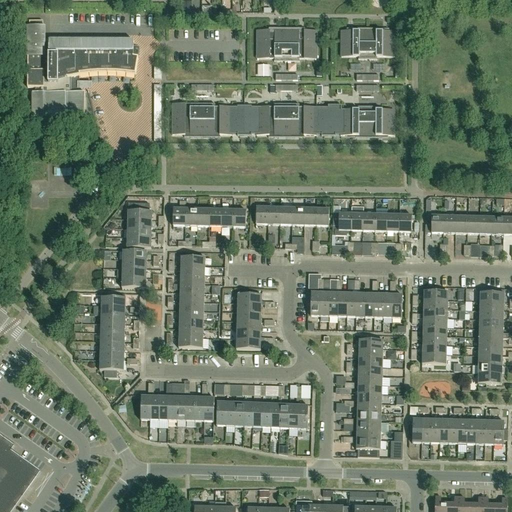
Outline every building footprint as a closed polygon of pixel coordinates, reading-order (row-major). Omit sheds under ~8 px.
[(183,6),(183,14),(191,14),(191,6),(183,6)] [(85,120),(85,93),(79,93),(79,77),(80,77),(80,75),(88,74),(98,73),(107,73),(116,73),(126,74),(135,75),(140,50),(134,49),(134,41),(44,41),(44,28),(43,28),(43,21),(29,21),(29,28),(28,28),(27,88),(36,88),(35,93),(32,93),(32,120),(85,120)] [(274,63),(287,63),(287,29),(274,29),(274,34),(270,34),(270,31),(257,31),(257,60),(274,60),(274,63)] [(287,29),(287,63),(299,63),(300,60),(317,60),(317,31),(304,31),(304,34),(299,34),(299,29),(287,29)] [(358,61),(368,61),(368,29),(353,29),(353,32),(341,31),(341,58),(358,58),(358,61)] [(383,29),(368,29),(368,61),(377,61),(377,58),(394,58),(394,32),(383,32),(383,29)] [(364,65),(358,65),(358,71),(387,72),(387,64),(364,63),(364,65)] [(299,72),(299,64),(290,65),(291,73),(299,72)] [(172,105),(172,136),(184,136),(185,136),(185,133),(190,133),(190,138),(202,139),(202,105),(172,105)] [(202,105),(202,139),(215,139),(215,134),(220,134),(220,136),(232,136),(232,135),(237,135),(237,137),(244,137),(245,107),(237,107),(237,108),(232,108),(215,108),(215,105),(202,105)] [(245,107),(244,137),(252,137),(252,135),(256,135),(256,137),(268,137),(269,137),(269,134),(274,134),(274,139),(287,139),(287,105),(274,105),(274,108),(256,108),(251,108),(251,107),(245,107)] [(287,105),(287,139),(299,139),(299,134),(304,134),(304,137),(305,137),(317,137),(317,135),(317,108),(299,108),(299,105),(287,105)] [(317,108),(317,135),(322,135),(321,137),(336,137),(336,135),(341,135),(341,137),(346,137),(353,137),(353,139),(367,139),(367,107),(358,107),(358,110),(341,110),(341,106),(328,106),(328,108),(317,108)] [(367,107),(367,139),(382,139),(382,137),(388,137),(394,137),(394,110),(377,110),(377,107),(367,107)] [(335,236),(335,237),(347,237),(347,235),(351,235),(351,232),(352,215),(341,214),(341,207),(333,207),(333,227),(332,227),(332,236),(335,236)] [(268,226),(269,208),(257,208),(256,226),(268,226)] [(281,209),(269,208),(268,226),(280,227),(281,209)] [(186,228),(186,210),(174,209),(173,227),(186,228)] [(292,227),(293,209),(281,209),(280,227),(292,227)] [(305,209),(293,209),(292,227),(304,227),(305,209)] [(316,227),(317,210),(305,209),(304,227),(316,227)] [(198,228),(198,210),(186,210),(186,228),(198,228)] [(210,228),(210,210),(198,210),(198,228),(210,228)] [(222,228),(222,211),(210,210),(210,228),(222,228)] [(329,210),(317,210),(316,227),(329,228),(329,210)] [(234,229),(234,211),(222,211),(222,228),(234,229)] [(234,211),(234,229),(246,229),(246,211),(234,211)] [(128,222),(152,222),(152,213),(128,212),(128,222)] [(363,233),(364,215),(352,215),(351,232),(363,233)] [(375,233),(376,215),(364,215),(363,233),(375,233)] [(387,233),(388,216),(376,215),(375,233),(387,233)] [(399,234),(400,216),(388,216),(387,233),(399,234)] [(400,216),(399,234),(411,234),(412,216),(400,216)] [(443,235),(444,217),(432,217),(431,235),(443,235)] [(455,235),(456,217),(444,217),(443,235),(455,235)] [(467,236),(468,218),(456,217),(455,235),(467,236)] [(479,236),(480,218),(468,218),(467,236),(479,236)] [(491,236),(492,218),(480,218),(479,236),(491,236)] [(492,218),(491,236),(503,236),(504,219),(492,218)] [(511,236),(511,218),(504,219),(503,236),(511,236)] [(128,222),(128,231),(152,231),(152,222),(128,222)] [(127,240),(152,240),(152,231),(128,231),(127,240)] [(151,250),(152,240),(127,240),(127,249),(151,250)] [(123,252),(123,261),(147,262),(147,253),(123,252)] [(181,258),(181,268),(205,268),(205,259),(181,258)] [(122,270),(147,271),(147,262),(123,261),(122,270)] [(181,268),(180,277),(205,277),(205,268),(181,268)] [(122,270),(122,279),(146,280),(147,271),(122,270)] [(205,277),(180,277),(180,286),(205,286),(205,277)] [(146,280),(122,279),(122,289),(146,290),(146,280)] [(180,290),(180,295),(204,295),(205,286),(180,286),(174,285),(168,285),(168,290),(174,290),(180,290)] [(424,293),(424,302),(448,303),(448,293),(436,293),(436,289),(430,289),(430,293),(424,293)] [(468,292),(468,312),(478,312),(479,292),(468,292)] [(310,318),(320,318),(321,294),(311,294),(310,318)] [(330,294),(321,294),(320,318),(329,318),(330,294)] [(330,294),(329,318),(338,319),(339,294),(330,294)] [(348,295),(339,294),(338,319),(347,319),(348,295)] [(480,294),(480,303),(504,304),(504,294),(480,294)] [(180,295),(180,304),(204,304),(204,295),(180,295)] [(348,295),(347,319),(356,319),(357,295),(348,295)] [(366,295),(357,295),(356,319),(365,319),(366,295)] [(366,295),(365,319),(374,319),(375,295),(366,295)] [(384,296),(375,295),(374,319),(383,320),(384,296)] [(238,296),(237,305),(262,306),(262,296),(238,296)] [(384,296),(383,320),(392,320),(393,296),(384,296)] [(402,296),(393,296),(392,320),(401,320),(402,296)] [(101,298),(101,308),(125,309),(126,299),(101,298)] [(448,303),(424,302),(424,311),(448,312),(448,303)] [(504,304),(480,303),(480,312),(504,313),(504,304)] [(179,313),(204,313),(204,304),(180,304),(179,313)] [(262,306),(237,305),(237,314),(262,315),(262,306)] [(125,309),(101,308),(101,317),(125,318),(125,309)] [(424,311),(423,320),(448,321),(448,312),(424,311)] [(503,322),(504,313),(480,312),(479,321),(503,322)] [(204,322),(204,313),(179,313),(179,322),(204,322)] [(261,324),(262,315),(237,314),(237,323),(261,324)] [(101,317),(100,326),(125,327),(125,318),(101,317)] [(448,321),(423,320),(423,329),(448,330),(448,321)] [(503,322),(479,321),(479,330),(503,331),(503,322)] [(179,322),(179,331),(203,331),(204,322),(179,322)] [(261,324),(237,323),(237,332),(261,333),(261,324)] [(125,327),(100,326),(100,335),(124,336),(125,327)] [(423,329),(423,338),(447,339),(448,330),(423,329)] [(503,334),(503,331),(479,330),(479,339),(503,340),(508,340),(511,340),(511,335),(509,335),(503,334)] [(179,340),(203,340),(203,331),(179,331),(179,340)] [(261,342),(261,333),(237,332),(237,341),(261,342)] [(100,335),(100,344),(124,345),(124,336),(100,335)] [(447,339),(423,338),(423,347),(447,348),(447,339)] [(503,340),(479,339),(479,348),(503,349),(503,340)] [(203,350),(203,340),(179,340),(179,349),(203,350)] [(261,342),(237,341),(236,351),(261,351),(261,342)] [(359,342),(359,351),(383,351),(383,342),(359,342)] [(124,345),(100,344),(100,353),(124,354),(124,345)] [(423,347),(423,356),(447,357),(447,348),(423,347)] [(502,358),(503,349),(479,348),(478,357),(502,358)] [(383,351),(359,351),(358,360),(383,360),(383,351)] [(100,353),(99,362),(124,363),(124,354),(100,353)] [(447,357),(423,356),(422,366),(447,366),(447,357)] [(478,366),(502,367),(502,358),(478,357),(478,366)] [(383,369),(383,360),(358,360),(358,369),(383,369)] [(123,372),(124,363),(99,362),(99,371),(104,372),(104,379),(116,379),(116,372),(123,372)] [(502,376),(502,367),(478,366),(478,375),(502,376)] [(383,369),(358,369),(358,378),(383,378),(383,369)] [(502,376),(478,375),(478,385),(502,385),(502,376)] [(358,378),(358,387),(382,387),(383,378),(358,378)] [(382,387),(358,387),(358,396),(382,396),(382,387)] [(382,406),(382,396),(358,396),(358,405),(382,406)] [(150,422),(151,397),(141,397),(141,422),(150,422)] [(160,398),(151,397),(150,422),(159,422),(160,398)] [(159,422),(168,422),(169,398),(160,398),(159,422)] [(177,422),(178,398),(169,398),(168,422),(177,422)] [(187,398),(178,398),(177,422),(186,423),(187,398)] [(187,398),(186,423),(195,423),(196,399),(187,398)] [(205,399),(196,399),(195,423),(204,423),(205,399)] [(214,423),(214,399),(205,399),(204,423),(214,423)] [(226,428),(227,403),(217,403),(217,428),(226,428)] [(235,428),(236,404),(227,403),(226,428),(235,428)] [(244,429),(245,404),(236,404),(235,428),(244,429)] [(253,429),(254,405),(245,404),(244,429),(253,429)] [(262,429),(263,405),(254,405),(253,429),(262,429)] [(271,430),(272,405),(263,405),(262,429),(271,430)] [(280,430),(281,406),(272,405),(271,430),(280,430)] [(382,406),(358,405),(357,414),(382,415),(382,406)] [(289,430),(290,406),(281,406),(280,430),(289,430)] [(298,431),(299,406),(290,406),(289,430),(298,431)] [(299,406),(298,431),(308,431),(308,407),(299,406)] [(382,424),(382,415),(357,414),(357,423),(382,424)] [(422,445),(423,421),(413,420),(413,445),(422,445)] [(432,421),(423,421),(422,445),(431,445),(432,421)] [(432,421),(431,445),(440,445),(440,421),(432,421)] [(449,421),(440,421),(440,445),(449,445),(449,421)] [(449,421),(449,445),(458,446),(458,421),(449,421)] [(467,422),(458,421),(458,446),(467,446),(467,422)] [(467,422),(467,446),(476,446),(476,422),(467,422)] [(485,422),(476,422),(476,446),(485,446),(485,422)] [(485,422),(485,446),(494,447),(494,422),(485,422)] [(503,423),(494,422),(494,447),(503,447),(503,423)] [(382,424),(357,423),(357,432),(382,433),(382,424)] [(381,442),(382,433),(357,432),(357,441),(381,442)] [(0,511),(12,511),(41,472),(40,472),(20,458),(11,451),(15,447),(0,436),(0,511)] [(381,452),(381,442),(357,441),(357,451),(366,451),(366,459),(379,460),(379,452),(381,452)] [(402,460),(403,443),(392,442),(391,459),(402,460)] [(447,511),(448,504),(441,504),(441,498),(435,498),(435,511),(447,511)] [(447,511),(459,511),(459,498),(455,498),(454,505),(448,504),(447,511)] [(459,511),(471,511),(471,505),(465,505),(465,499),(459,498),(459,511)] [(471,511),(483,511),(484,499),(478,499),(478,505),(471,505),(471,511)] [(483,511),(495,511),(495,506),(488,506),(489,499),(484,499),(483,511)] [(495,506),(495,511),(507,511),(508,500),(502,500),(502,506),(495,506)]
